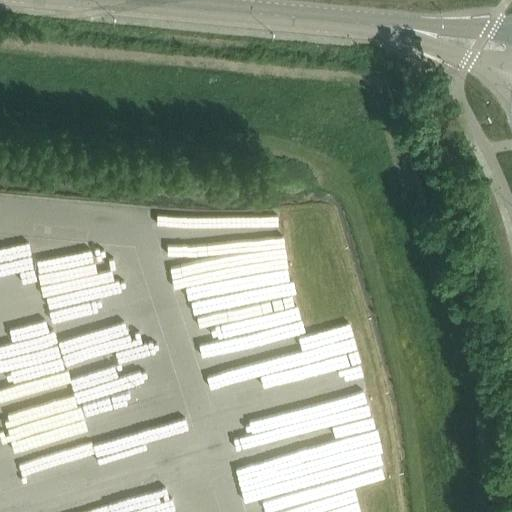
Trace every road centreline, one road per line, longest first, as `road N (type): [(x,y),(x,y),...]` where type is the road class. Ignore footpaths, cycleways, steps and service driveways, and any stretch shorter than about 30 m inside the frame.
road 1 (unclassified): [(117,0),(372,24)]
road 2 (unclassified): [(372,24),(511,76)]
road 3 (unclassified): [(511,29),(372,24)]
